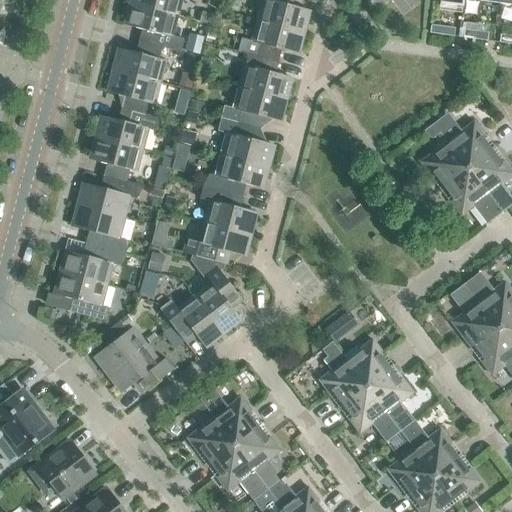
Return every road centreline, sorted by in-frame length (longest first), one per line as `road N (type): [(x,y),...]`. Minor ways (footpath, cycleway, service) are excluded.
road 1 (residential): [(511,470),(391,305),(451,260),(511,229)]
road 2 (residential): [(249,346),(286,314),(264,263),(305,107),(337,50)]
road 3 (tertiary): [(0,284),(74,0)]
road 4 (residential): [(372,511),(249,346)]
road 5 (residential): [(119,440),(49,351),(0,323)]
road 6 (residential): [(119,440),(249,346)]
